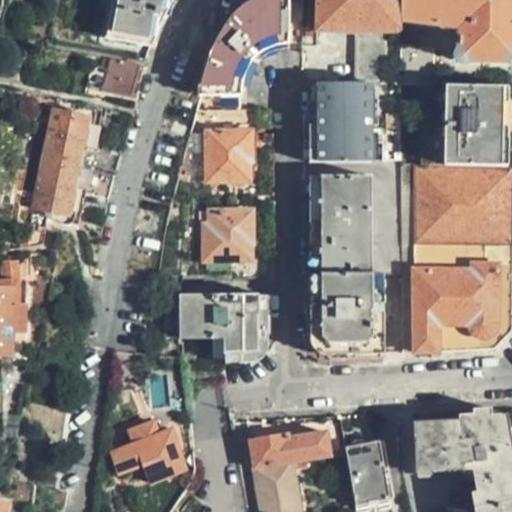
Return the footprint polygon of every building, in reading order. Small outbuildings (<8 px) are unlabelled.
[(111,0),(105,38),(149,47),(164,12),(171,0),(111,0)] [(204,109),(238,107),(240,88),(242,74),(248,61),(252,56),(261,48),(273,43),(300,44),(300,0),(257,0),(249,5),(234,17),(225,28),(216,43),(208,62),(196,110),(204,109)] [(300,0),(300,44),(314,44),(315,30),(356,30),(356,80),(399,81),(399,48),(399,20),(398,0),(300,0)] [(511,0),(398,0),(399,20),(456,28),(455,56),(459,61),(510,62),(511,58),(511,0)] [(399,84),(432,85),(433,49),(399,48),(399,81),(399,84)] [(144,66),(109,58),(106,69),(100,66),(97,79),(103,81),(101,90),(113,92),(130,97),(134,81),(140,81),(144,66)] [(313,149),(313,162),(370,161),(370,160),(370,141),(370,131),(381,131),(381,141),(381,160),(400,159),(399,84),(399,81),(356,80),(317,81),(317,95),(316,97),(313,100),(313,109),(313,125),(307,125),(307,149),(313,149)] [(413,162),(503,166),(504,87),(441,85),(441,127),(415,127),(413,162)] [(267,108),(238,107),(204,109),(207,180),(248,177),(247,159),(250,159),(250,123),(268,123),(267,108)] [(84,195),(108,199),(120,152),(96,146),(99,121),(52,111),(33,208),(79,217),(84,195)] [(370,141),(381,141),(381,131),(370,131),(370,141)] [(413,162),(399,163),(400,175),(400,273),(400,353),(414,352),(413,162)] [(511,167),(503,166),(413,162),(414,352),(495,347),(510,330),(511,167)] [(369,175),(308,176),(309,338),(326,354),(381,353),(382,273),(371,273),(369,175)] [(400,175),(369,175),(371,273),(382,273),(400,273),(400,175)] [(207,276),(265,278),(265,258),(248,259),(248,243),(250,243),(251,208),(213,209),(213,226),(208,226),(207,276)] [(22,333),(26,290),(0,287),(0,354),(8,355),(10,333),(22,333)] [(267,343),(265,296),(183,290),(181,336),(225,340),(224,362),(247,362),(267,343)] [(169,372),(148,374),(151,406),(172,404),(169,372)] [(489,407),(472,409),(473,414),(458,415),(458,420),(411,422),(413,472),(471,468),(475,492),(469,494),(472,511),(511,511),(511,468),(505,430),(509,429),(505,413),(489,413),(489,407)] [(132,443),(109,452),(117,473),(141,464),(147,482),(184,468),(169,429),(154,435),(149,421),(127,429),(132,443)] [(248,440),(252,469),(289,462),(328,455),(324,432),(285,437),(285,433),(248,440)] [(345,453),(354,505),(391,499),(383,440),(344,445),(345,453)] [(297,511),(289,462),(252,469),(259,511),(297,511)]
